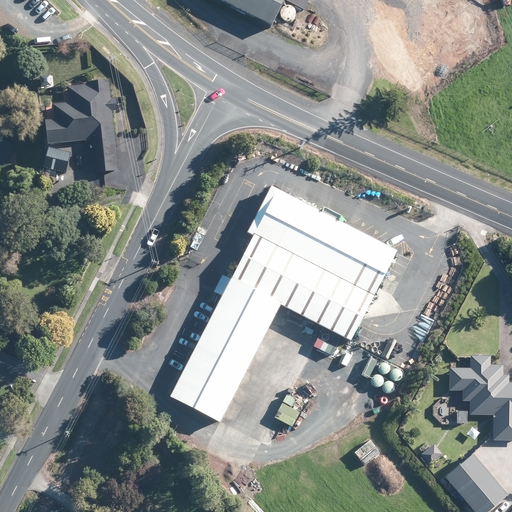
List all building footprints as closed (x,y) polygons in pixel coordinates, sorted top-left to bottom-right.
[(282,0),(212,0),(268,29),(282,0)] [(111,119),(116,119),(114,98),(109,98),(107,81),(87,83),(88,88),(69,90),(71,104),(55,106),(56,122),(44,123),(46,146),(89,142),(92,175),(117,172),(111,119)] [(347,343),(349,340),(394,252),(268,187),(244,235),(249,237),(228,279),(222,276),(209,302),(214,305),(166,399),(217,425),(277,307),(321,330),(347,343)] [(446,298),(449,291),(437,286),(434,294),(446,298)] [(345,368),(351,356),(345,353),(339,364),(345,368)] [(489,359),(469,359),(469,370),(449,370),(449,392),(461,392),(461,402),(469,402),(469,416),(492,416),(492,442),(511,441),(511,384),(507,384),(507,367),(489,366),(489,359)] [(454,425),(465,426),(466,410),(454,410),(454,425)] [(381,454),(370,440),(352,454),(363,469),(381,454)] [(486,511),(505,496),(471,457),(440,484),(463,511),(486,511)]
